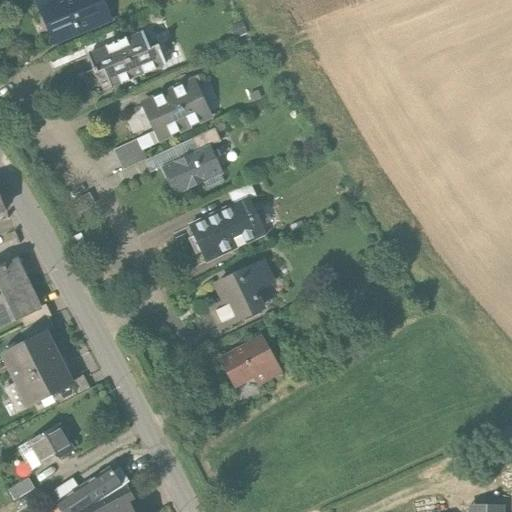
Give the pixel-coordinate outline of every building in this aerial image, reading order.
[(50,0),(41,4),(59,47),(109,26),(97,0),(50,0)] [(107,84),(112,94),(167,71),(159,52),(157,49),(151,47),(147,48),(143,38),(88,61),(96,79),(98,82),(104,85),(107,84)] [(143,109),(160,145),(209,123),(193,86),(143,109)] [(153,176),(162,172),(210,151),(221,146),(215,134),(148,164),(153,176)] [(148,164),(138,144),(115,155),(124,175),(148,164)] [(162,172),(175,199),(222,178),(210,151),(162,172)] [(235,251),(264,238),(248,202),(219,216),(235,251)] [(206,265),(235,251),(219,216),(190,229),(206,265)] [(0,329),(22,319),(40,311),(40,310),(17,263),(0,271),(0,329)] [(211,311),(220,331),(242,321),(241,320),(261,310),(253,294),(271,286),(262,265),(215,287),(223,305),(211,311)] [(43,309),(40,310),(40,311),(22,319),(27,331),(47,322),(49,321),(43,309)] [(24,333),(30,343),(47,335),(52,333),(47,322),(27,331),(24,333)] [(53,396),(73,386),(72,383),(47,335),(30,343),(4,356),(18,385),(7,390),(19,413),(53,396)] [(261,338),(219,362),(234,390),(253,380),(257,387),(281,375),(261,338)] [(73,386),(53,396),(59,408),(91,392),(84,377),(72,383),(73,386)] [(253,380),(234,390),(221,397),(233,418),(264,399),(257,387),(253,380)] [(45,466),(72,450),(59,427),(31,443),(45,466)] [(63,511),(84,511),(127,484),(129,483),(120,469),(113,473),(111,469),(80,490),(63,501),(58,504),(63,511)] [(56,491),(63,501),(80,490),(73,480),(56,491)] [(135,511),(130,502),(135,500),(127,484),(84,511),(135,511)]
